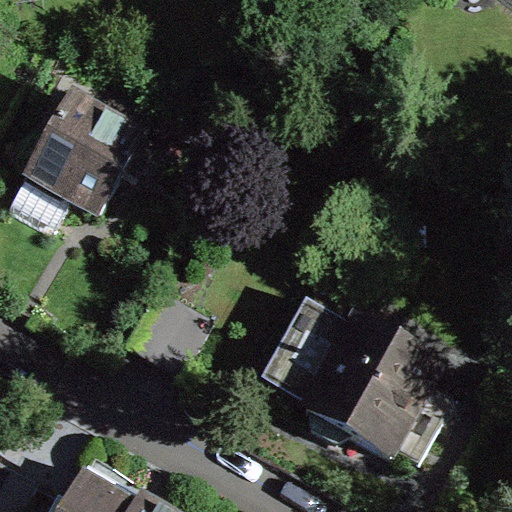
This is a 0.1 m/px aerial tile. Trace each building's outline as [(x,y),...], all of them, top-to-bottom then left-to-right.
[(129,166),(141,173),(155,147),(71,100),(27,178),(43,187),(100,219),(129,166)] [(158,293),(128,347),(183,378),(214,325),(158,293)] [(453,404),(430,391),(441,371),(356,324),(354,330),(306,303),(282,348),(262,383),(309,409),(306,414),(311,417),(312,431),(336,445),(349,439),(391,462),(395,453),(419,466),(453,404)] [(0,466),(0,511),(22,511),(39,488),(0,466)] [(153,511),(121,494),(89,476),(69,511),(153,511)]
